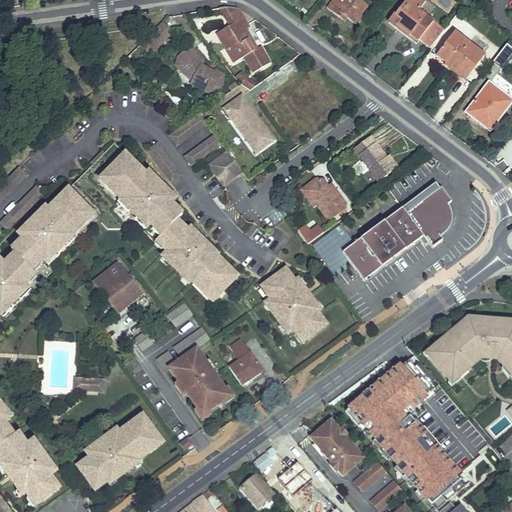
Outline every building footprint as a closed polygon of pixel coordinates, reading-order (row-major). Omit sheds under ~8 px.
[(355,23),(368,7),(358,0),(334,0),(329,8),(341,17),(343,14),(347,17),(355,23)] [(426,3),(422,0),(408,0),(407,2),(396,16),(401,21),(402,21),(398,26),(418,42),(419,41),(430,49),(430,48),(431,48),(444,31),(433,23),(420,12),(426,3)] [(221,8),(220,8),(226,19),(230,17),(225,8),(221,8)] [(250,45),(254,43),(246,30),(250,28),(239,10),(235,9),(232,8),(230,8),(225,8),(230,17),(226,19),(230,26),(223,30),(232,46),(228,49),(236,63),(245,58),(254,73),(270,64),(260,48),(257,50),(254,52),(250,45)] [(401,21),(396,16),(392,21),(398,26),(402,21),(401,21)] [(172,32),(161,23),(143,41),(154,51),(172,32)] [(232,46),(223,30),(216,34),(217,35),(226,50),(234,64),(236,63),(228,49),(232,46)] [(485,56),(455,32),(439,54),(468,77),(485,56)] [(214,73),(207,69),(201,66),(204,61),(191,50),(186,52),(179,58),(175,67),(192,82),(191,84),(212,95),(222,87),(223,74),(216,70),(214,73)] [(468,77),(439,54),(437,56),(466,80),(466,79),(468,77)] [(243,70),(235,77),(247,93),(255,86),(243,70)] [(421,93),(440,79),(434,70),(415,84),(421,93)] [(490,131),(511,102),(511,100),(489,82),(466,112),(490,131)] [(248,107),(241,97),(239,99),(244,106),(248,107)] [(273,142),(258,121),(256,122),(249,113),(250,110),(248,107),(244,106),(239,99),(223,110),(228,118),(232,115),(244,131),(242,137),(255,155),(273,142)] [(258,121),(250,110),(249,113),(256,122),(258,121)] [(179,129),(178,129),(179,130),(185,139),(206,123),(199,114),(179,129)] [(244,131),(232,115),(228,118),(242,137),(244,131)] [(179,130),(170,136),(177,146),(186,140),(185,139),(179,130)] [(200,159),(221,144),(215,136),(194,151),(200,159)] [(354,149),(359,157),(378,184),(396,171),(387,158),(376,144),(371,136),(354,149)] [(157,145),(150,151),(172,181),(180,176),(157,145)] [(193,150),(185,156),(192,166),(201,160),(200,159),(194,151),(193,150)] [(102,152),(91,163),(93,165),(104,154),(102,152)] [(241,172),(227,152),(208,166),(223,186),(241,172)] [(125,155),(120,160),(125,166),(130,161),(125,155)] [(399,169),(390,156),(387,158),(396,171),(399,169)] [(212,292),(217,298),(232,283),(226,277),(231,272),(226,266),(225,267),(216,258),(211,253),(213,252),(208,246),(207,247),(199,240),(200,239),(195,233),(193,235),(189,230),(188,232),(177,221),(182,215),(171,204),(172,203),(171,203),(174,200),(175,201),(176,200),(175,199),(174,199),(167,192),(167,191),(166,190),(165,191),(157,184),(157,183),(158,184),(158,183),(157,181),(157,182),(149,174),(148,172),(147,174),(148,175),(146,177),(136,167),(136,166),(130,161),(125,166),(120,160),(105,175),(110,181),(105,186),(111,192),(112,191),(121,200),(129,208),(128,210),(138,220),(139,219),(148,228),(150,226),(154,229),(156,227),(163,234),(161,236),(156,241),(157,242),(158,240),(165,247),(163,249),(167,253),(165,254),(169,259),(166,262),(172,267),(172,266),(180,274),(179,275),(184,280),(188,277),(192,282),(201,291),(206,297),(212,292)] [(19,170),(0,188),(0,202),(25,177),(19,170)] [(105,175),(100,180),(105,186),(110,181),(105,175)] [(344,204),(334,191),(331,194),(326,187),(321,181),(314,180),(308,185),(306,192),(311,198),(306,202),(312,209),(315,207),(324,219),(328,220),(342,210),(344,204)] [(165,191),(166,190),(158,183),(158,184),(157,183),(157,184),(165,191)] [(306,192),(308,185),(298,191),(306,202),(311,198),(306,192)] [(334,191),(330,185),(326,187),(331,194),(334,191)] [(37,188),(1,224),(8,230),(43,194),(37,188)] [(453,203),(442,188),(408,214),(423,235),(434,249),(444,241),(440,237),(442,237),(444,235),(446,234),(448,232),(449,230),(451,227),(452,225),(452,223),(453,220),(453,217),(453,215),(452,212),(451,210),(450,207),(449,206),(453,203)] [(68,190),(62,196),(67,201),(73,195),(68,190)] [(475,208),(482,205),(475,191),(468,194),(475,208)] [(0,315),(1,315),(0,314),(8,307),(9,308),(19,298),(18,297),(27,288),(25,286),(28,283),(26,281),(34,273),(32,272),(32,271),(30,269),(37,263),(39,265),(43,261),(45,263),(53,254),(55,256),(65,245),(64,244),(72,235),(81,226),(82,227),(87,221),(82,216),(88,210),(73,195),(67,201),(62,196),(56,202),(57,202),(47,212),(45,210),(46,209),(45,208),(43,209),(44,209),(36,217),(34,218),(35,219),(36,219),(28,227),(28,226),(27,225),(26,227),(18,235),(18,234),(17,236),(18,237),(19,236),(22,238),(21,239),(22,240),(11,251),(14,254),(4,265),(2,264),(2,265),(0,263),(0,261),(0,315)] [(121,200),(120,202),(128,210),(129,208),(121,200)] [(408,214),(401,206),(341,250),(353,267),(363,280),(423,235),(408,214)] [(82,216),(87,221),(93,215),(88,210),(82,216)] [(35,219),(34,218),(27,225),(28,226),(28,227),(36,219),(35,219)] [(139,219),(138,220),(147,229),(148,228),(139,219)] [(305,226),(297,231),(307,245),(322,233),(316,225),(308,230),(305,226)] [(156,227),(154,229),(161,236),(163,234),(156,227)] [(64,244),(65,245),(73,237),(72,235),(64,244)] [(156,241),(156,242),(163,249),(165,247),(158,240),(157,242),(156,241)] [(45,263),(46,264),(55,256),(53,254),(45,263)] [(32,271),(32,272),(39,265),(37,263),(30,269),(32,271)] [(117,264),(92,284),(116,316),(143,295),(117,264)] [(293,331),(296,335),(299,333),(305,341),(326,325),(317,313),(319,312),(315,307),(316,306),(312,300),(311,300),(305,292),(306,291),(301,285),(299,286),(296,281),(295,282),(285,270),(264,286),(270,294),(267,295),(270,300),(268,301),(272,306),(269,309),(273,315),(274,314),(280,323),(279,324),(284,330),(287,327),(291,332),(293,331)] [(231,272),(226,277),(232,283),(237,278),(231,272)] [(34,273),(26,281),(28,283),(36,275),(34,273)] [(267,295),(270,294),(264,286),(261,287),(267,295)] [(18,297),(19,298),(28,290),(27,288),(18,297)] [(212,292),(206,297),(212,303),(217,298),(212,292)] [(184,304),(166,316),(175,328),(192,316),(184,304)] [(0,315),(0,316),(1,317),(9,308),(8,307),(0,314),(1,315),(0,315)] [(511,319),(510,319),(490,319),(468,318),(465,318),(451,330),(442,337),(432,346),(425,352),(427,354),(448,380),(449,381),(456,375),(457,377),(477,359),(478,359),(475,356),(479,353),(481,356),(486,352),(491,348),(493,352),(492,353),(493,354),(501,364),(502,364),(503,363),(511,373),(511,374),(511,375),(511,376),(511,319)] [(442,337),(451,330),(450,328),(441,336),(442,337)] [(202,329),(157,360),(165,371),(169,369),(197,349),(210,341),(202,329)] [(146,330),(133,338),(142,351),(154,342),(146,330)] [(302,343),(305,341),(299,333),(296,335),(302,343)] [(233,353),(245,346),(241,341),(230,348),(233,353)] [(425,356),(427,354),(425,352),(432,346),(431,344),(421,352),(425,356)] [(263,371),(245,346),(233,353),(239,362),(229,369),(240,384),(240,383),(250,377),(252,379),(263,371)] [(493,352),(491,348),(486,352),(481,356),(479,353),(475,356),(478,359),(477,359),(479,360),(480,360),(482,360),(483,360),(487,358),(493,354),(492,353),(493,352)] [(197,349),(169,369),(178,382),(187,394),(189,392),(192,397),(190,399),(197,409),(200,413),(204,415),(209,412),(223,402),(227,399),(228,394),(225,390),(215,375),(206,362),(197,349)] [(420,362),(415,356),(409,361),(414,367),(420,362)] [(209,360),(206,362),(215,375),(218,372),(209,360)] [(420,362),(414,367),(409,361),(399,369),(384,382),(363,400),(358,404),(356,403),(345,412),(358,427),(359,427),(362,424),(375,439),(376,440),(392,459),(398,466),(414,485),(418,490),(425,499),(436,511),(465,487),(450,469),(442,458),(437,453),(419,431),(408,418),(405,420),(400,414),(408,408),(410,410),(411,409),(422,400),(432,392),(439,385),(420,362)] [(511,374),(511,373),(503,363),(502,364),(501,364),(499,365),(509,377),(511,376),(511,375),(511,374)] [(386,374),(389,377),(399,369),(397,365),(386,374)] [(457,377),(456,375),(449,381),(448,380),(447,382),(450,386),(459,379),(457,377)] [(252,379),(250,377),(240,383),(240,384),(241,386),(252,379)] [(363,400),(384,382),(381,378),(360,396),(363,400)] [(104,392),(105,381),(78,379),(77,385),(75,385),(74,390),(104,392)] [(178,382),(175,384),(183,397),(187,394),(178,382)] [(229,388),(225,390),(228,394),(227,399),(223,402),(225,405),(236,398),(229,388)] [(432,392),(422,400),(425,404),(435,396),(432,392)] [(31,497),(37,505),(59,490),(50,477),(51,476),(47,471),(52,468),(37,447),(32,450),(29,445),(27,446),(23,442),(21,443),(15,435),(13,436),(13,437),(11,438),(5,430),(8,428),(5,424),(7,423),(3,417),(7,414),(0,404),(0,460),(2,464),(1,464),(5,470),(3,471),(8,477),(9,476),(15,485),(14,486),(18,492),(20,491),(24,496),(26,495),(29,499),(31,497)] [(400,414),(405,420),(414,413),(411,409),(410,410),(408,408),(400,414)] [(197,409),(193,411),(200,422),(211,414),(209,412),(204,415),(200,413),(197,409)] [(7,423),(11,419),(7,414),(3,417),(7,423)] [(146,421),(142,416),(135,420),(140,426),(146,421)] [(79,470),(95,492),(107,482),(108,484),(113,480),(114,482),(120,477),(120,476),(128,470),(129,471),(135,466),(134,465),(139,461),(149,453),(150,454),(157,449),(152,443),(159,438),(146,421),(140,426),(135,420),(129,425),(129,426),(119,433),(114,437),(111,434),(105,438),(106,439),(97,446),(97,445),(90,449),(93,453),(88,456),(89,458),(85,462),(87,464),(79,470)] [(331,420),(310,438),(315,444),(324,455),(332,464),(337,471),(342,476),(363,458),(331,420)] [(362,424),(359,427),(372,443),(375,439),(362,424)] [(13,436),(8,428),(5,430),(11,438),(13,437),(13,436)] [(419,431),(437,453),(441,450),(422,428),(419,431)] [(18,434),(15,435),(21,443),(23,442),(18,434)] [(157,449),(163,444),(159,438),(152,443),(157,449)] [(187,439),(178,445),(182,450),(191,444),(187,439)] [(376,440),(372,443),(388,462),(392,459),(376,440)] [(33,442),(29,445),(32,450),(37,447),(33,442)] [(312,446),(321,456),(324,455),(315,444),(312,446)] [(442,458),(450,469),(454,465),(445,455),(442,458)] [(85,462),(77,467),(79,470),(87,464),(85,462)] [(362,493),(386,472),(385,471),(378,463),(354,483),(362,493)] [(398,466),(394,469),(410,488),(414,485),(398,466)] [(56,473),(52,468),(47,471),(51,476),(56,473)] [(330,496),(309,472),(288,490),(295,498),(297,495),(298,495),(312,511),(330,496)] [(273,495),(256,475),(240,489),(257,508),(273,495)] [(379,511),(403,492),(394,481),(370,502),(378,511),(379,511)] [(212,511),(205,501),(214,494),(212,492),(211,490),(202,497),(192,503),(193,505),(182,511),(212,511)] [(418,490),(414,494),(421,502),(425,499),(418,490)] [(311,511),(312,511),(298,495),(297,495),(295,498),(307,511),(311,511)] [(31,497),(29,499),(35,507),(37,505),(31,497)] [(9,511),(0,498),(0,511),(9,511)] [(511,511),(511,503),(501,511),(511,511)]
